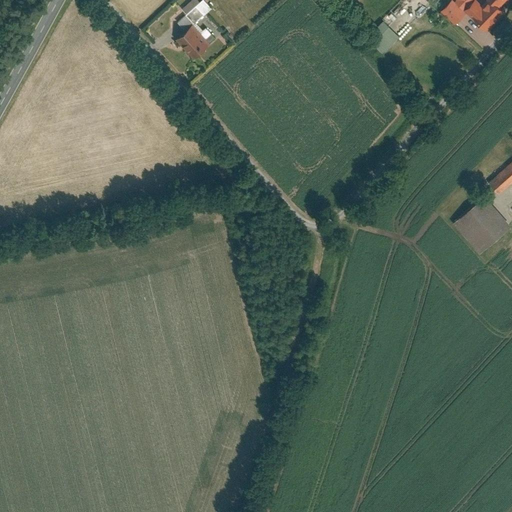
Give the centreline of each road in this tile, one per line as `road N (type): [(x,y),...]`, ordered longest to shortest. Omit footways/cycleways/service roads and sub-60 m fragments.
road 1 (residential): [(511,23),(349,204),(326,224),(312,224),(103,0)]
road 2 (track): [(337,214),(395,247),(410,244),(439,214)]
